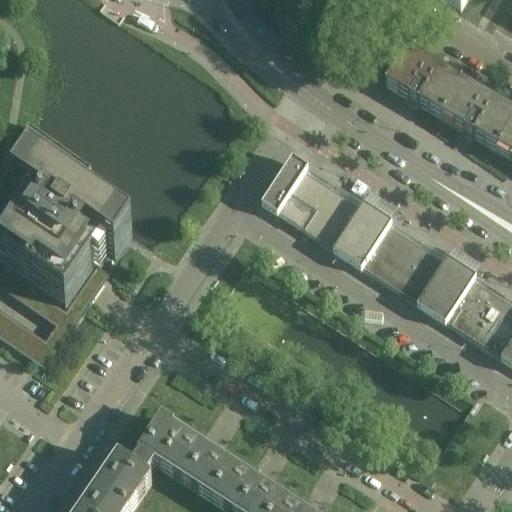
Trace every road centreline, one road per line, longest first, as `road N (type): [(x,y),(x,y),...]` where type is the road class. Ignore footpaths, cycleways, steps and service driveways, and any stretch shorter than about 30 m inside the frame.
road 1 (residential): [(438,511),(157,332)]
road 2 (residential): [(511,393),(234,215)]
road 3 (tertiary): [(511,231),(313,99)]
road 4 (residential): [(75,448),(157,332)]
road 5 (residential): [(234,215),(313,99)]
road 6 (residential): [(157,332),(234,215)]
road 7 (tertiary): [(313,99),(266,60),(219,0)]
road 8 (residential): [(511,69),(397,0)]
